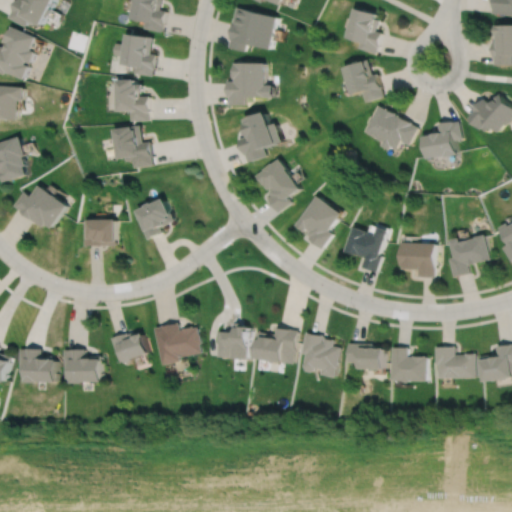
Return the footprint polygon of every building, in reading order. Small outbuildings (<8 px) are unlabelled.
[(18,0),(14,9),(11,16),(28,25),(30,20),(36,23),(37,21),(43,25),(56,0),(18,0)] [(137,0),(134,17),(147,20),(145,27),(163,30),(164,24),(165,24),(168,9),(161,8),(163,0),(137,0)] [(511,0),(494,0),(494,5),(495,5),(494,12),(511,13),(511,0)] [(239,6),(231,37),(233,38),(231,46),(247,50),(249,43),(271,48),(280,16),(239,6)] [(358,6),(349,36),(361,40),(359,47),(377,52),(379,45),(380,46),(384,31),(377,30),(381,18),(378,18),(379,13),(358,6)] [(494,40),(494,56),(496,56),(496,63),(511,63),(511,24),(500,24),(500,32),(497,32),(497,40),(494,40)] [(13,25),(9,33),(8,32),(5,40),(6,41),(4,46),(0,44),(0,70),(6,73),(7,70),(25,78),(30,65),(26,63),(27,60),(31,62),(36,51),(32,49),(38,36),(13,25)] [(117,41),(115,53),(126,55),(124,63),(138,65),(136,72),(154,74),(155,68),(156,68),(158,53),(152,52),(155,36),(129,32),(128,43),(117,41)] [(346,67),(350,79),(347,80),(349,87),(351,87),(353,95),(364,91),(367,100),(385,95),(383,87),(384,87),(380,72),(374,74),(370,58),(352,63),(353,65),(346,67)] [(235,62),(235,68),(234,68),(234,77),(235,77),(235,80),(229,80),(228,96),(230,96),(230,104),(247,104),(247,96),(274,97),(274,85),(266,85),(266,62),(235,62)] [(119,79),(120,91),(117,91),(118,109),(120,109),(120,110),(132,110),(132,120),(150,119),(150,111),(152,111),(152,95),(142,95),(142,91),(145,91),(145,84),(137,84),(137,79),(119,79)] [(0,84),(0,118),(18,119),(20,99),(24,99),(25,86),(0,84)] [(470,117),(482,128),(486,124),(491,129),(493,126),(499,131),(507,123),(508,124),(511,120),(511,102),(502,93),(496,98),(497,99),(493,104),(486,98),(475,109),(476,110),(470,117)] [(380,104),(373,116),(372,115),(368,122),(370,122),(365,130),(383,140),(381,145),(389,149),(391,145),(397,149),(402,140),(411,144),(420,127),(413,123),(414,122),(399,114),(399,115),(397,114),(398,112),(388,107),(387,108),(380,104)] [(250,161),(268,155),(266,149),(279,144),(278,143),(284,141),(277,123),(272,125),(267,112),(247,119),(248,123),(243,125),(247,136),(240,138),(246,154),(247,154),(250,161)] [(425,132),(426,136),(425,136),(429,158),(448,155),(448,156),(460,154),(457,139),(464,138),(461,120),(454,121),(454,120),(439,123),(441,129),(425,132)] [(117,129),(121,158),(128,157),(128,160),(135,159),(136,167),(155,164),(154,156),(155,156),(152,140),(145,142),(142,124),(133,126),(133,127),(117,129)] [(0,142),(0,169),(4,182),(27,174),(25,166),(27,165),(24,156),(27,155),(20,136),(0,142)] [(257,175),(264,184),(265,183),(269,189),(272,186),(274,189),(270,191),(273,195),(269,198),(280,212),(294,202),(290,197),(301,189),(287,169),(288,168),(281,158),(274,163),(273,162),(264,168),(265,169),(257,175)] [(26,192),(17,205),(23,209),(22,211),(45,227),(47,224),(53,228),(69,206),(41,185),(33,196),(26,192)] [(319,196),(297,225),(295,227),(302,232),(304,230),(305,231),(308,228),(311,231),(309,234),(312,236),(310,238),(324,248),(335,234),(330,230),(342,214),(319,196)] [(140,217),(150,239),(165,232),(163,228),(169,225),(168,224),(177,220),(167,199),(155,205),(155,203),(148,206),(149,207),(140,211),(143,216),(140,217)] [(501,227),(511,243),(505,247),(511,257),(511,217),(510,219),(509,218),(507,219),(509,222),(501,227)] [(86,221),(87,246),(103,246),(103,245),(119,245),(119,242),(120,242),(119,220),(86,221)] [(355,227),(346,251),(356,254),(356,252),(367,257),(364,266),(379,271),(385,256),(382,254),(391,231),(380,227),(377,236),(370,233),(370,232),(355,227)] [(453,240),(457,257),(453,258),(457,277),(474,273),(472,264),(473,263),(473,265),(479,263),(479,262),(494,259),(489,235),(479,237),(479,239),(463,242),(462,238),(453,240)] [(403,242),(402,265),(404,265),(404,268),(421,269),(420,276),(437,277),(439,244),(403,242)] [(155,324),(163,361),(181,358),(180,354),(202,349),(201,340),(202,340),(200,331),(199,331),(198,323),(194,324),(193,323),(183,325),(184,326),(181,327),(179,319),(162,322),(162,323),(155,324)] [(219,328),(218,353),(250,355),(251,343),(250,343),(251,322),(243,322),(244,320),(236,319),(235,328),(227,327),(227,329),(219,328)] [(259,328),(255,353),(269,355),(269,357),(276,358),(277,357),(296,360),(301,327),(293,326),(293,325),(278,323),(277,331),(259,328)] [(111,335),(119,359),(123,358),(123,360),(131,357),(130,355),(149,349),(143,329),(135,331),(135,329),(128,331),(127,329),(111,335)] [(308,329),(304,350),(308,351),(305,363),(308,367),(313,368),(317,366),(317,364),(324,365),(323,371),(336,373),(338,364),(339,364),(343,344),(335,343),(336,337),(326,334),(325,339),(324,339),(325,332),(308,329)] [(350,340),(350,358),(358,359),(357,365),(387,365),(387,344),(375,343),(375,341),(350,340)] [(482,356),(485,377),(499,375),(500,377),(508,375),(507,374),(511,373),(511,340),(498,343),(499,350),(482,353),(482,356)] [(394,343),(393,376),(404,376),(405,377),(410,378),(411,376),(429,377),(429,353),(428,353),(428,352),(415,352),(415,353),(410,353),(410,344),(394,343)] [(437,343),(437,361),(440,361),(440,374),(477,374),(477,350),(467,350),(467,351),(457,351),(456,343),(437,343)] [(21,345),(20,368),(26,368),(26,378),(38,379),(38,377),(57,378),(58,355),(53,355),(53,354),(42,353),(43,346),(27,345),(27,346),(21,345)] [(65,346),(65,379),(103,378),(103,354),(94,355),(94,354),(86,354),(86,346),(72,346),(65,346)] [(0,376),(5,378),(13,354),(0,349),(0,376)]
